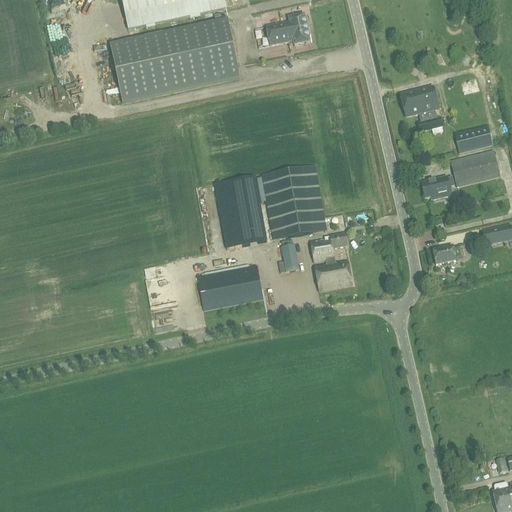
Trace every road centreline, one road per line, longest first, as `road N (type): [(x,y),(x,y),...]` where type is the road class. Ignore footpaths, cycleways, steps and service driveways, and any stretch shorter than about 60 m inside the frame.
road 1 (tertiary): [(0,386),(282,322),(395,308)]
road 2 (unknown): [(364,59),(0,135)]
road 3 (tertiary): [(395,308),(411,296),(414,273),(351,0)]
road 4 (tertiary): [(444,511),(395,308)]
